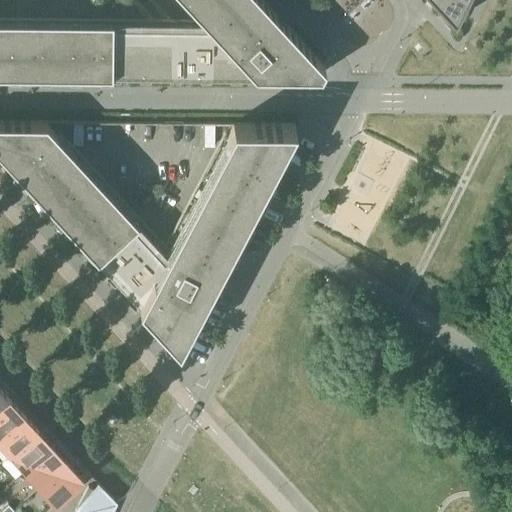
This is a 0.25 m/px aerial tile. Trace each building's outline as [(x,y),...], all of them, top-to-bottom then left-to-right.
[(324,67),(262,0),(196,0),(211,15),(210,15),(211,16),(208,18),(205,20),(205,21),(202,23),(200,25),(0,23),(0,71),(320,74),(324,67)] [(439,0),(437,3),(454,22),(464,0),(439,0)] [(67,121),(9,120),(0,120),(0,152),(178,345),(294,123),(232,123),(223,140),(225,141),(225,140),(229,142),(228,143),(229,143),(228,146),(222,143),(221,145),(227,148),(214,172),(208,169),(207,171),(213,174),(200,199),(194,196),(193,198),(199,201),(186,226),(180,223),(179,225),(185,228),(181,236),(180,236),(179,237),(180,237),(172,252),(172,251),(171,252),(166,249),(165,251),(170,254),(170,255),(168,258),(166,262),(152,247),(157,243),(155,241),(151,245),(132,225),(137,221),(135,219),(130,223),(111,203),(116,198),(114,196),(110,201),(91,181),(96,176),(94,174),(89,179),(71,158),(75,154),(74,152),(69,157),(67,154),(67,148),(66,148),(66,144),(67,144),(67,121)] [(0,402),(0,432),(22,412),(8,396),(0,402)] [(0,432),(0,445),(8,454),(37,427),(22,412),(0,432)] [(8,454),(23,470),(51,443),(37,427),(8,454)] [(23,470),(38,486),(71,456),(56,439),(51,443),(23,470)] [(71,456),(38,486),(54,503),(87,472),(71,456)] [(110,511),(115,503),(100,487),(96,490),(87,485),(74,511),(76,511),(110,511)]
